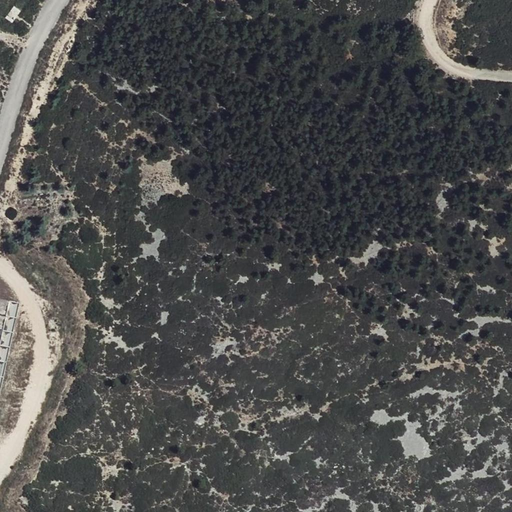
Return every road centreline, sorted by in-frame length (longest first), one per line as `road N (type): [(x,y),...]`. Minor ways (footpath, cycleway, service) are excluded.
road 1 (unclassified): [(0,171),(56,0)]
road 2 (unclassified): [(511,75),(468,71),(435,55),(428,18),(437,0)]
